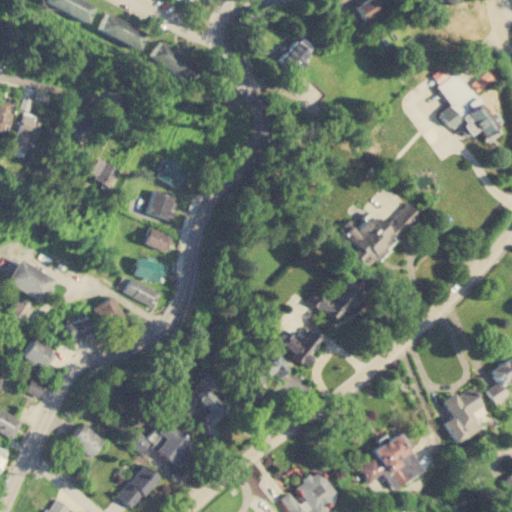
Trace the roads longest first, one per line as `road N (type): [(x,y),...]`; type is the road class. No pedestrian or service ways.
road 1 (tertiary): [(240,0),(218,29),(258,118),(251,147),(202,202),(176,304),(142,341),(87,360),(68,376),(0,511)]
road 2 (residential): [(184,511),(438,307),(511,222)]
road 3 (residential): [(221,47),(134,0),(228,9)]
